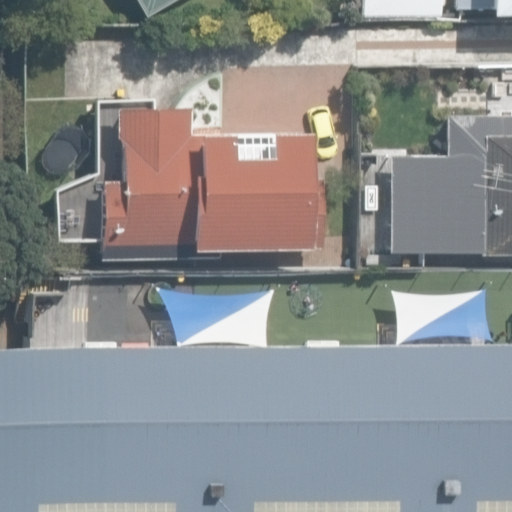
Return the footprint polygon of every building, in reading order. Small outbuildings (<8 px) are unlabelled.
[(131,0),(139,14),(164,0),(131,0)] [(355,0),(356,18),(437,17),(437,0),(355,0)] [(511,0),(480,0),(481,13),(511,11),(511,0)] [(92,148),(93,248),(315,245),(314,177),(299,177),(298,131),(181,133),(181,105),(106,106),(106,137),(112,142),(112,148),(92,148)] [(383,153),(384,249),(511,247),(511,110),(438,111),(438,152),(383,153)] [(511,511),(511,340),(0,343),(0,511),(511,511)]
